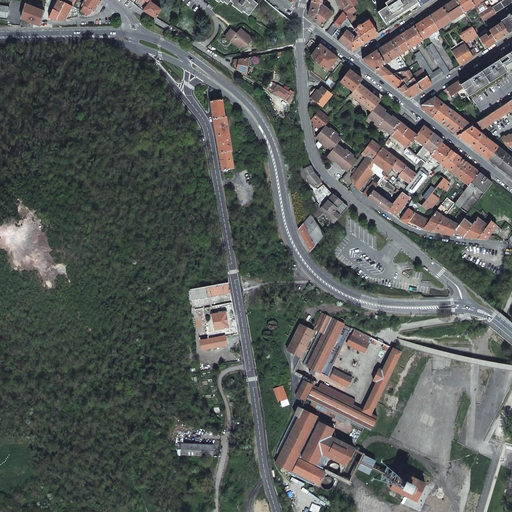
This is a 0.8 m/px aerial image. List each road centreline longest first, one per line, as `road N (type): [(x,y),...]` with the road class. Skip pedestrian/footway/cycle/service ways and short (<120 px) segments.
road 1 (secondary): [(467,306),(393,305),(322,280),(285,226),(257,124)]
road 2 (tertiary): [(249,367),(204,121)]
road 3 (residential): [(351,202),(332,185),(307,137),(299,18)]
road 4 (residential): [(351,202),(366,200),(419,232),(503,246),(511,240)]
road 5 (unclassified): [(249,367),(230,369),(219,381),(227,427),(217,511)]
road 6 (residential): [(467,306),(451,280),(351,202)]
road 7 (tertiary): [(276,511),(249,367)]
road 8 (residential): [(511,187),(410,105)]
road 9 (residential): [(511,40),(410,105)]
